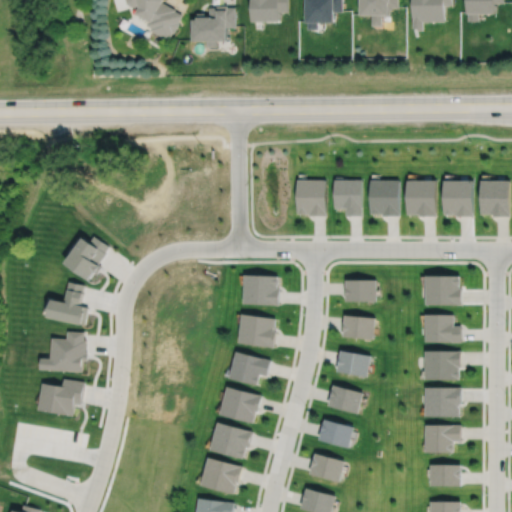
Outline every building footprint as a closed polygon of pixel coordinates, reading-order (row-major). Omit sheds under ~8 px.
[(139,4),(136,11),(149,18),(146,23),(151,26),(150,28),(168,38),(172,31),(174,32),(179,21),(178,21),(182,14),(175,10),(176,8),(162,0),(126,0),(127,1),(133,4),(138,2),(139,4)] [(252,0),(252,19),(280,19),(280,10),(288,10),(288,0),(252,0)] [(306,0),(307,20),(308,20),(308,28),(318,27),(318,20),(335,20),(335,10),(343,10),(343,0),(306,0)] [(362,0),(362,12),(373,12),(373,24),(383,24),(383,15),(390,15),(390,6),(399,6),(399,0),(362,0)] [(414,0),(414,27),(425,27),(424,20),(446,20),(446,3),(453,3),(453,0),(414,0)] [(469,0),(469,19),(480,19),(480,11),(498,11),(498,1),(505,1),(504,0),(469,0)] [(192,17),(192,39),(207,39),(207,45),(217,45),(217,38),(226,38),(226,26),(236,26),(236,6),(228,6),(228,4),(217,4),(217,6),(209,6),(209,14),(205,14),(205,12),(197,12),(197,17),(192,17)] [(372,179),(372,212),(384,212),(384,214),(401,214),(401,180),(372,179)] [(300,183),(300,212),(312,212),(312,214),(327,214),(327,180),(308,180),(308,183),(300,183)] [(337,207),(349,207),(349,214),(363,214),(363,180),(344,180),(344,183),(337,183),(337,207)] [(409,180),(409,213),(422,213),(422,215),(438,215),(438,180),(409,180)] [(445,180),(445,213),(457,213),(457,214),(473,214),(473,180),(445,180)] [(482,213),(494,213),(494,215),(510,215),(510,181),(483,180),(482,213)] [(66,263),(90,280),(96,272),(98,274),(103,266),(99,264),(107,253),(106,252),(110,246),(95,235),(91,241),(84,237),(66,263)] [(244,303),(280,305),(281,288),(279,288),(280,276),(245,274),(244,303)] [(427,275),(427,304),(463,304),(463,287),(461,287),(461,275),(427,275)] [(347,300),(378,300),(378,279),(347,279),(347,300)] [(53,298),(49,316),(86,324),(90,307),(81,305),(86,285),(70,281),(65,301),(53,298)] [(239,341),(275,347),(277,330),(275,330),(276,318),(243,313),(239,341)] [(344,335),(374,338),(376,318),(346,314),(344,335)] [(427,314),(427,342),(463,342),(463,326),(455,326),(455,314),(427,314)] [(53,337),(52,358),(42,357),(41,368),(83,371),(84,359),(88,359),(89,352),(87,352),(87,339),(85,339),(85,331),(68,330),(68,338),(53,337)] [(338,370),(368,376),(372,355),(342,350),(338,370)] [(427,350),(427,378),(460,378),(460,367),(463,367),(462,350),(427,350)] [(231,377),(258,384),(261,373),(268,375),(272,360),(238,351),(231,377)] [(44,382),(39,409),(73,414),(75,402),(81,403),(85,381),(65,378),(64,385),(44,382)] [(329,405),(358,413),(364,392),(335,384),(329,405)] [(222,414),(253,422),(256,410),(259,411),(263,395),(229,386),(222,414)] [(426,386),(426,416),(460,416),(460,403),(463,403),(463,386),(426,386)] [(320,439),(350,447),(355,426),(326,419),(320,439)] [(212,449),(244,458),(247,447),(249,447),(254,431),(220,422),(212,449)] [(426,424),(426,451),(455,451),(455,441),(463,440),(462,424),(426,424)] [(311,474),(340,481),(346,460),(316,453),(311,474)] [(203,484),(234,493),(237,481),(240,482),(244,466),(210,457),(203,484)] [(432,464),(432,486),(463,486),(463,464),(432,464)] [(302,508),(316,511),(332,511),(337,496),(308,487),(302,508)] [(197,511),(233,511),(235,502),(200,497),(197,511)] [(431,501),(431,511),(463,511),(463,501),(431,501)]
